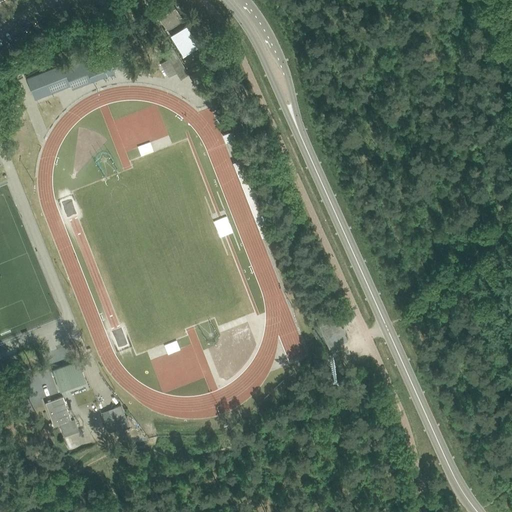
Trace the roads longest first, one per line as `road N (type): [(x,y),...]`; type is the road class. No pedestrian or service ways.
road 1 (secondary): [(302,138),(446,462),(477,511)]
road 2 (secondary): [(225,0),(302,138)]
road 3 (secondary): [(302,138),(288,78),(244,0)]
road 4 (unclassified): [(0,75),(130,0)]
